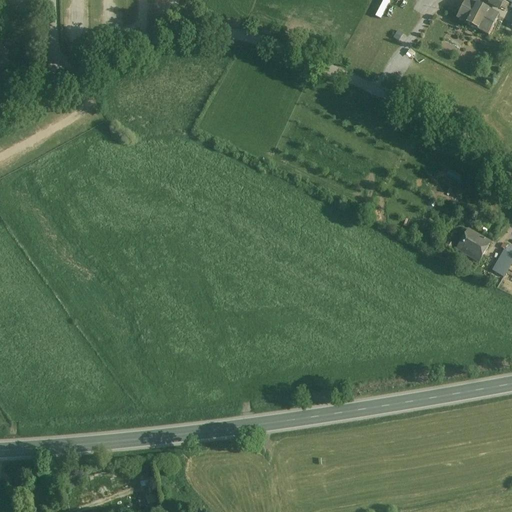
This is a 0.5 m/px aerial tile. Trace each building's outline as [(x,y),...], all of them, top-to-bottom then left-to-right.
[(501,17),(469,0),(459,20),(467,25),(466,27),(477,33),(478,30),(491,37),(501,17)] [(507,1),(505,0),(492,0),(490,4),(502,11),(507,1)] [(403,44),(407,36),(398,31),(394,39),(403,44)] [(491,241),(468,229),(456,250),(479,263),(491,241)] [(504,278),(511,263),(511,254),(506,250),(494,271),(504,278)] [(148,472),(139,474),(141,487),(151,485),(148,472)] [(143,488),(148,505),(157,503),(152,485),(143,488)]
